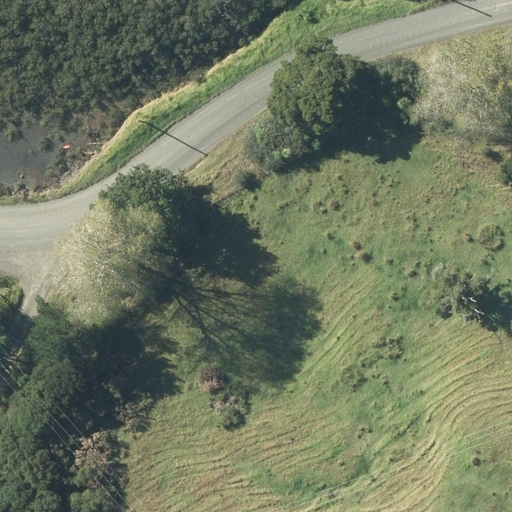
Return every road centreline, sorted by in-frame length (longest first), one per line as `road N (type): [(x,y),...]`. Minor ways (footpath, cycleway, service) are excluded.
road 1 (tertiary): [(0,235),(81,227),(189,143),(327,58),(511,11)]
road 2 (track): [(50,230),(0,356)]
